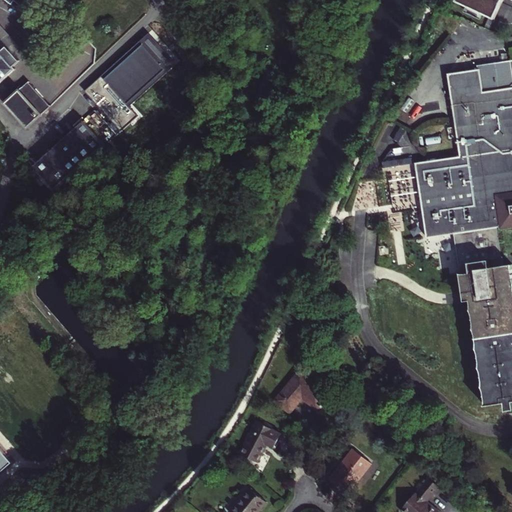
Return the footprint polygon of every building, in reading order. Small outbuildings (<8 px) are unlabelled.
[(0,0),(0,84),(16,71),(13,68),(0,52),(0,0),(5,0),(12,5),(15,1),(25,9),(31,0),(44,0),(47,2),(57,1),(58,0),(0,0)] [(502,0),(458,0),(458,1),(495,17),(502,0)] [(0,52),(13,68),(20,62),(11,52),(18,45),(0,25),(0,52)] [(150,32),(86,90),(123,131),(140,114),(131,105),(177,62),(150,32)] [(511,63),(477,69),(477,73),(447,77),(459,161),(416,167),(427,242),(454,238),(465,305),(470,305),(486,410),(506,407),(507,415),(511,413),(511,268),(491,272),(490,263),(505,261),(500,230),(511,227),(511,63)] [(30,82),(6,104),(29,128),(52,106),(30,82)] [(108,144),(85,120),(33,168),(56,193),(108,144)] [(299,373),(274,403),(290,415),(302,401),(316,413),(329,398),(299,373)] [(254,422),(238,455),(257,465),(266,447),(272,450),(280,435),(254,422)] [(0,474),(14,462),(0,446),(0,474)] [(332,479),(350,493),(374,462),(356,448),(344,464),(332,479)] [(438,511),(426,502),(438,487),(426,477),(400,510),(402,511),(438,511)] [(249,488),(230,511),(257,511),(266,501),(249,488)]
